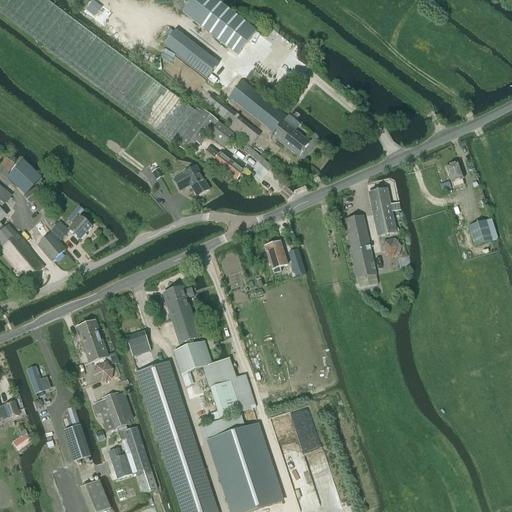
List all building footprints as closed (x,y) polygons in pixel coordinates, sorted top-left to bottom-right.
[(0,0),(0,12),(39,43),(136,117),(176,147),(200,116),(99,40),(46,0),(0,0)] [(238,55),(256,31),(216,0),(191,0),(183,12),(238,55)] [(176,31),(164,46),(207,80),(219,65),(176,31)] [(243,82),(230,99),(273,134),(271,136),(298,157),(303,151),(310,143),(295,131),(300,125),(288,116),(288,117),(243,82)] [(232,126),(230,127),(229,130),(251,147),(261,134),(212,95),(205,104),(232,126)] [(202,114),(177,147),(188,156),(196,144),(200,147),(218,123),(204,112),(202,114)] [(220,124),(209,137),(226,149),(236,136),(228,130),(220,124)] [(248,146),(242,150),(249,160),(255,155),(254,154),(250,149),(248,146)] [(214,163),(236,181),(244,172),(222,154),(219,157),(209,149),(203,158),(212,165),(214,163)] [(5,159),(0,167),(0,175),(6,179),(8,176),(15,165),(12,163),(5,159)] [(9,176),(6,179),(7,179),(25,196),(42,178),(39,176),(23,161),(21,163),(9,176)] [(464,180),(459,164),(447,167),(452,184),(464,180)] [(209,191),(196,167),(184,174),(184,175),(174,181),(180,192),(190,186),(197,198),(209,191)] [(0,224),(4,221),(2,220),(6,216),(0,210),(1,210),(6,204),(12,197),(0,186),(0,224)] [(37,188),(24,197),(30,206),(32,205),(39,214),(49,207),(43,198),(44,197),(37,188)] [(369,194),(378,238),(397,234),(392,213),(400,212),(398,204),(390,206),(387,190),(374,193),(369,194)] [(73,225),(68,230),(69,231),(80,241),(92,229),(80,218),(79,217),(78,216),(71,223),(73,225)] [(358,280),(376,276),(364,217),(345,221),(358,280)] [(486,222),(469,227),(475,247),(492,242),(486,222)] [(59,226),(53,234),(61,240),(67,233),(59,226)] [(29,282),(44,268),(28,250),(29,249),(9,227),(0,234),(0,248),(1,250),(0,250),(29,282)] [(66,251),(52,234),(38,246),(51,263),(66,251)] [(394,240),(384,242),(381,252),(388,260),(399,258),(402,248),(394,240)] [(271,265),(271,264),(274,274),(280,273),(279,269),(287,266),(285,260),(280,244),(266,248),(271,265)] [(298,251),(288,254),(296,278),(306,275),(299,252),(298,251)] [(200,339),(188,300),(193,298),(190,288),(184,290),(184,289),(163,296),(179,346),(191,342),(200,339)] [(89,365),(108,358),(111,366),(119,363),(116,354),(108,357),(96,322),(77,329),(89,365)] [(144,333),(127,338),(130,349),(147,343),(144,333)] [(151,353),(147,343),(130,349),(133,359),(151,353)] [(205,343),(174,353),(182,377),(203,369),(213,366),(213,365),(212,363),(205,343)] [(106,364),(95,367),(93,377),(101,385),(111,381),(114,371),(106,364)] [(150,370),(138,374),(163,450),(192,441),(168,364),(150,370)] [(36,368),(27,371),(35,395),(51,390),(47,378),(40,381),(36,368)] [(237,381),(210,389),(220,420),(240,414),(240,415),(249,412),(249,410),(255,408),(246,380),(237,383),(237,381)] [(93,405),(97,415),(101,414),(104,422),(107,433),(113,431),(115,435),(121,433),(120,429),(130,425),(128,422),(134,420),(125,394),(119,396),(119,394),(102,400),(103,401),(93,405)] [(4,421),(8,419),(9,420),(19,416),(14,403),(0,408),(0,422),(4,422),(4,421)] [(74,409),(68,411),(73,428),(79,426),(74,409)] [(256,425),(209,441),(232,511),(258,511),(282,504),(281,503),(256,425)] [(91,458),(81,427),(64,432),(74,463),(91,458)] [(131,454),(137,475),(143,495),(157,491),(151,471),(144,450),(131,454)] [(93,484),(80,489),(89,511),(105,511),(110,510),(99,482),(93,484)]
